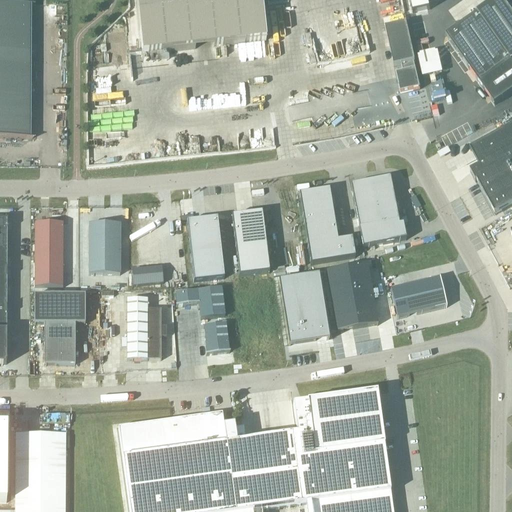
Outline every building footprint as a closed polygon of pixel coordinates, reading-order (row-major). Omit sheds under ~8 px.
[(135,0),(142,55),(265,41),(260,0),(135,0)] [(409,0),(412,14),(430,10),(427,0),(409,0)] [(498,0),(445,37),(494,107),(511,93),(511,16),(500,0),(498,0)] [(321,10),(332,9),(331,2),(320,2),(321,10)] [(32,5),(0,5),(0,139),(31,139),(26,139),(27,6),(32,6),(32,5)] [(396,75),(400,94),(420,90),(414,62),(415,62),(406,23),(385,28),(394,67),(401,65),(403,73),(396,75)] [(63,55),(48,55),(49,87),(64,86),(63,55)] [(358,58),(347,60),(349,66),(359,64),(358,58)] [(343,61),(332,64),(334,70),(344,68),(343,61)] [(479,168),(470,173),(476,184),(477,183),(495,216),(511,206),(511,127),(494,137),(470,151),(479,168)] [(389,179),(350,186),(362,250),(406,241),(403,226),(406,225),(405,216),(397,218),(389,179)] [(298,195),(310,266),(354,259),(351,239),(337,242),(329,190),(298,195)] [(239,278),(269,274),(261,214),(231,218),(239,278)] [(193,283),(223,280),(216,220),(186,223),(193,283)] [(34,225),(34,289),(62,289),(63,225),(34,225)] [(88,225),(88,276),(119,276),(119,225),(88,225)] [(366,266),(326,273),(337,333),(377,326),(366,266)] [(161,268),(131,271),(133,287),(163,285),(161,268)] [(290,345),(326,340),(326,341),(328,341),(318,275),(278,282),(288,347),(290,346),(290,345)] [(397,320),(445,309),(438,279),(390,291),(397,320)] [(270,282),(229,289),(236,337),(277,330),(270,282)] [(200,321),(224,318),(221,290),(175,295),(176,308),(198,305),(200,321)] [(44,366),(75,366),(75,326),(85,326),(84,297),(34,297),(34,326),(44,326),(44,366)] [(126,301),(126,362),(147,362),(161,362),(161,339),(166,339),(166,329),(161,329),(161,311),(147,311),(147,301),(126,301)] [(203,329),(206,356),(228,354),(225,326),(203,329)] [(118,430),(129,511),(260,511),(261,511),(310,505),(310,511),(392,511),(376,394),(306,404),(292,406),(296,435),(296,436),(244,442),(243,430),(234,431),(234,426),(223,428),(221,415),(118,430)] [(64,511),(65,435),(15,435),(14,511),(64,511)]
